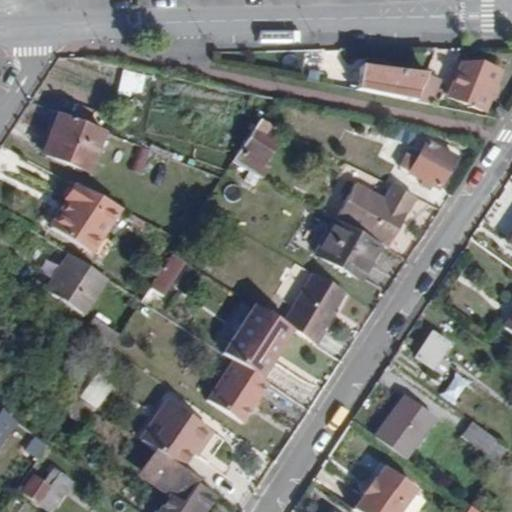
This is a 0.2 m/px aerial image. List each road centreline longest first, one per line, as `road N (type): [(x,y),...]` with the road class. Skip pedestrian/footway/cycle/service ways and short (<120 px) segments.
road 1 (residential): [(511,134),(265,511)]
road 2 (tertiary): [(53,27),(372,19)]
road 3 (tertiary): [(372,19),(485,32),(511,21)]
road 4 (tertiary): [(511,15),(485,7),(372,19)]
